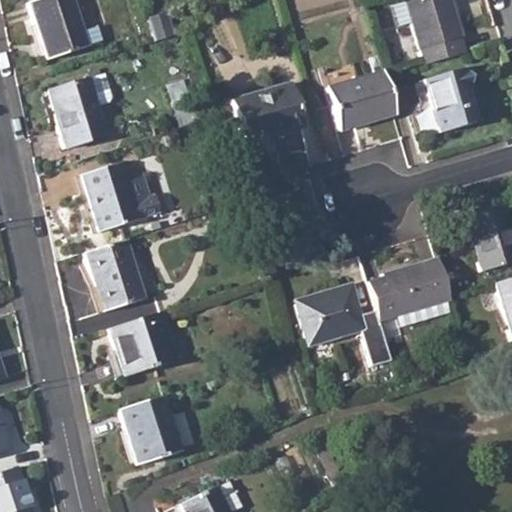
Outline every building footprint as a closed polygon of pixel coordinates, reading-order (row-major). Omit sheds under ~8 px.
[(83,48),(78,32),(67,0),(38,0),(25,4),(43,61),(83,48)] [(448,0),(400,0),(401,2),(407,23),(416,52),(417,51),(421,67),(462,55),(457,39),(460,38),(456,26),(448,0)] [(407,23),(401,2),(388,7),(394,27),(407,23)] [(162,12),(145,17),(152,42),(170,36),(162,12)] [(92,28),(78,32),(83,48),(97,44),(92,28)] [(461,69),(421,81),(436,135),(475,124),(466,91),(467,90),(461,69)] [(381,79),(379,73),(323,91),(335,133),(392,116),(381,79)] [(84,81),(42,93),(59,151),(101,138),(84,81)] [(284,87),(227,103),(243,159),(268,152),(264,140),(297,130),(284,87)] [(115,165),(77,177),(95,234),(156,215),(150,196),(145,198),(139,178),(122,185),(115,165)] [(511,258),(507,241),(502,224),(505,223),(501,209),(461,221),(477,273),(511,263),(511,258)] [(121,242),(79,255),(91,290),(96,289),(103,313),(139,301),(121,242)] [(379,279),(363,285),(374,323),(392,317),(443,302),(446,300),(446,298),(434,260),(396,271),(397,274),(379,279)] [(396,271),(378,277),(379,279),(397,274),(396,271)] [(511,278),(490,285),(508,342),(511,341),(511,278)] [(308,302),(291,307),(303,347),(356,331),(367,369),(386,363),(374,323),(371,313),(357,317),(347,286),(306,298),(308,302)] [(96,289),(91,290),(99,315),(103,313),(96,289)] [(306,298),(290,303),(291,307),(308,302),(306,298)] [(443,302),(392,317),(396,329),(446,314),(443,302)] [(157,315),(104,332),(110,351),(117,350),(126,376),(172,362),(157,315)] [(117,350),(110,351),(119,379),(126,376),(117,350)] [(159,396),(116,411),(134,467),(177,454),(159,396)] [(0,423),(0,453),(9,450),(0,423)] [(14,468),(0,472),(0,511),(28,511),(28,510),(14,468)] [(211,487),(175,505),(178,511),(225,511),(237,507),(224,482),(212,488),(211,487)]
